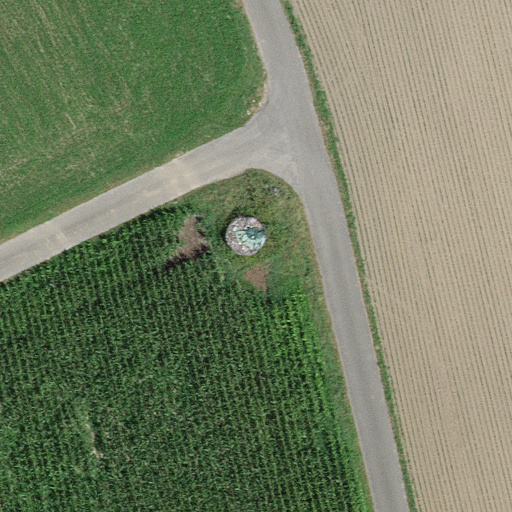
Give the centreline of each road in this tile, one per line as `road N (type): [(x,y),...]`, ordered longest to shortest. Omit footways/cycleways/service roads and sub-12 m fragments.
road 1 (track): [(249,0),(293,121),(390,511)]
road 2 (track): [(293,121),(0,254)]
